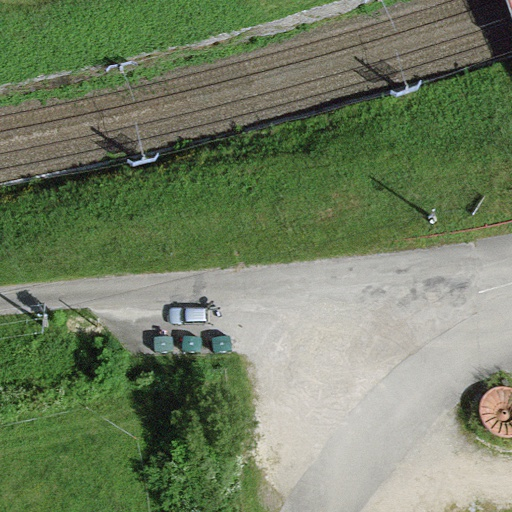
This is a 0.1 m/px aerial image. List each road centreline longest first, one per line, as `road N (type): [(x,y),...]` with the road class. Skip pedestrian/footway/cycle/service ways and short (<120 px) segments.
road 1 (unclassified): [(511,252),(445,270),(331,284),(81,296)]
road 2 (track): [(511,317),(444,349),(414,374),(331,511)]
